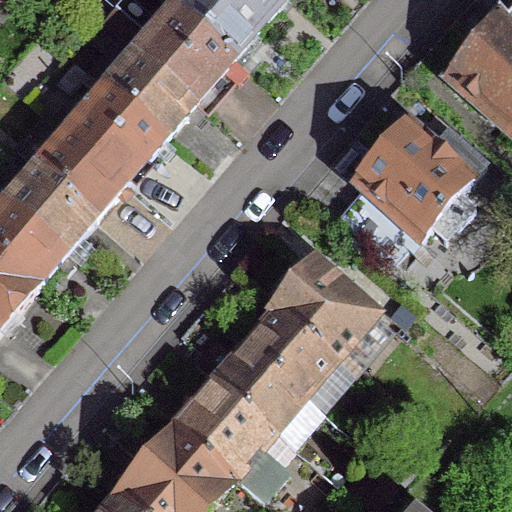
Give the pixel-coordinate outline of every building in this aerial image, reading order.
[(183,0),(170,15),(231,66),(261,30),(225,0),(183,0)] [(225,0),(261,30),(286,0),(225,0)] [(131,61),(191,112),(231,66),(170,15),(131,61)] [(511,28),(506,35),(495,25),(467,58),(460,60),(455,64),(451,70),(450,77),(442,86),(508,143),(511,137),(511,28)] [(101,96),(161,146),(191,112),(131,61),(101,96)] [(101,96),(62,140),(122,192),(161,146),(101,96)] [(411,245),(417,250),(482,173),(450,145),(437,160),(403,131),(375,164),(369,166),(364,170),(360,176),(359,184),(351,193),(366,206),(342,235),(386,273),(411,245)] [(62,140),(32,175),(92,227),(122,192),(62,140)] [(32,175),(2,210),(62,262),(92,227),(32,175)] [(0,212),(0,269),(32,297),(62,262),(2,210),(0,212)] [(327,257),(271,318),(329,370),(385,309),(327,257)] [(0,334),(32,297),(0,269),(0,334)] [(272,322),(243,355),(299,404),(329,370),(271,318),(269,319),(272,322)] [(243,355),(213,390),(269,439),(299,404),(243,355)] [(284,480),(255,455),(269,439),(213,390),(173,436),(230,485),(258,509),(284,480)] [(143,471),(190,511),(206,511),(230,485),(173,436),(143,471)] [(113,506),(119,511),(190,511),(143,471),(113,506)]
